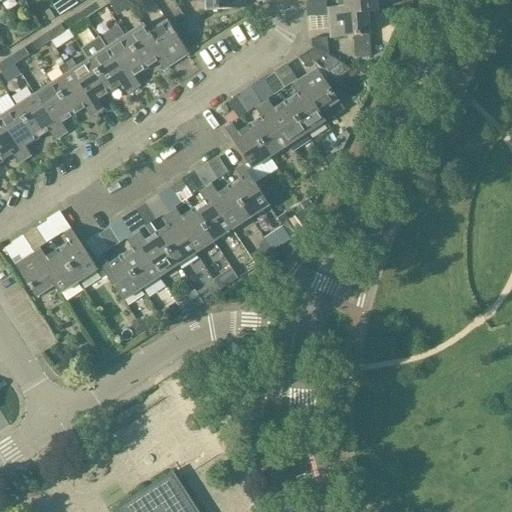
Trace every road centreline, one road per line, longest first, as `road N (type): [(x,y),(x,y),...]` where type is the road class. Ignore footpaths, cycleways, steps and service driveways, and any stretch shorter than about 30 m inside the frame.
road 1 (tertiary): [(308,335),(329,274),(460,0)]
road 2 (residential): [(53,423),(174,342),(261,326),(308,335)]
road 3 (residential): [(65,183),(96,211),(201,141),(193,102)]
road 4 (tertiary): [(328,511),(302,410),(308,335)]
road 5 (residential): [(65,183),(193,102)]
road 6 (residential): [(193,102),(285,35),(290,0)]
